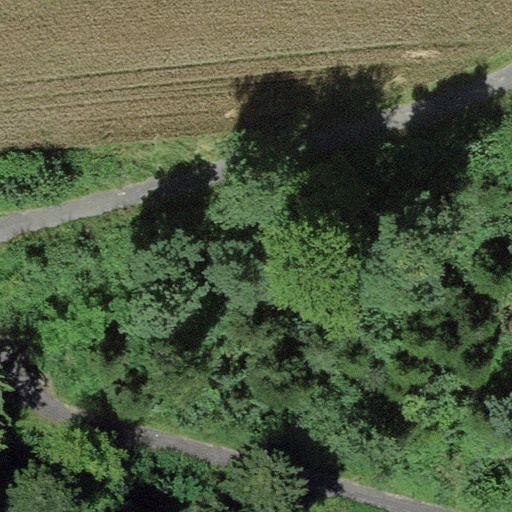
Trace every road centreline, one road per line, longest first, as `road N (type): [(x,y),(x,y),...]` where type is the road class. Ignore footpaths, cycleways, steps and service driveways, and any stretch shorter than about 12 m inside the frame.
road 1 (track): [(511,76),(0,232)]
road 2 (track): [(0,351),(68,407),(403,511)]
